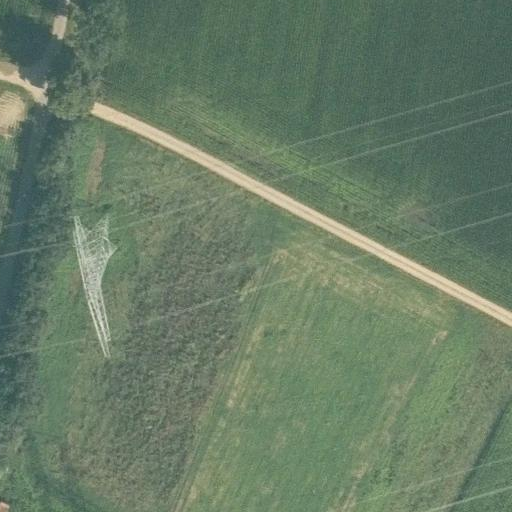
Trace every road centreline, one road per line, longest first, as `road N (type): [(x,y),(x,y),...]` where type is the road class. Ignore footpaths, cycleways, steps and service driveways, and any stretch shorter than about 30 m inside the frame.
road 1 (track): [(511,317),(43,83)]
road 2 (unclassified): [(0,267),(58,0)]
